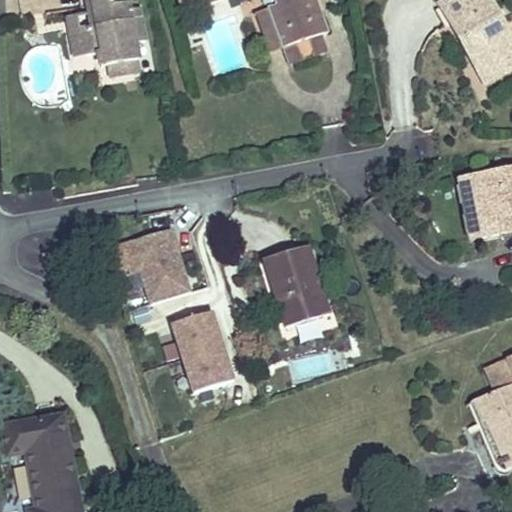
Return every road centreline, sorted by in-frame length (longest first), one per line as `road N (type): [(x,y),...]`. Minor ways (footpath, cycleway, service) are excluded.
road 1 (residential): [(0,235),(413,144)]
road 2 (unknown): [(0,337),(91,407),(128,511)]
